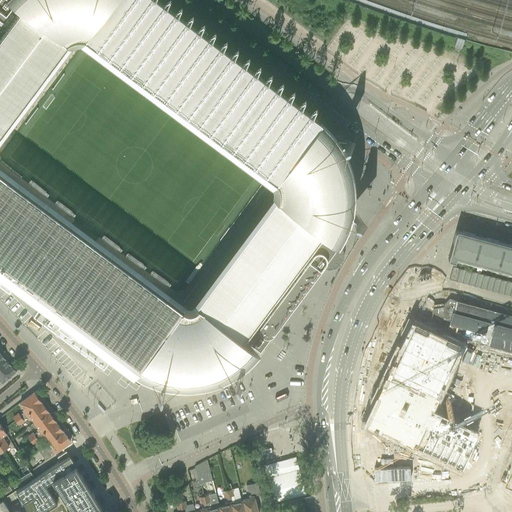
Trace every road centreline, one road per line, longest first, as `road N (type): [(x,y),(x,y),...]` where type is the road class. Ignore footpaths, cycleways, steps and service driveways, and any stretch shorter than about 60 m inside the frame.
road 1 (secondary): [(433,185),(355,281),(330,335),(318,402),(337,480)]
road 2 (secondary): [(337,480),(342,381),(354,334),(374,294),(453,199)]
road 3 (secondary): [(187,0),(433,185)]
road 4 (secondary): [(455,160),(367,95),(330,88),(206,0)]
road 5 (tertiary): [(134,511),(37,368)]
